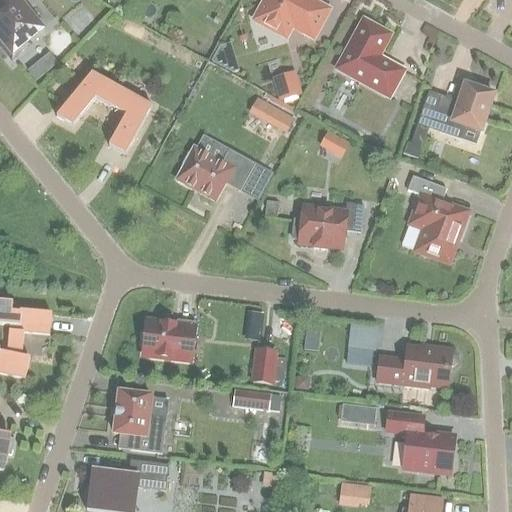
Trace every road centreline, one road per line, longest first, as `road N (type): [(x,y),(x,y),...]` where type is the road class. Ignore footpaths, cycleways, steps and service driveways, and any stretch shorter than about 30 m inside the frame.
road 1 (residential): [(473,321),(119,277)]
road 2 (residential): [(119,277),(35,511)]
road 3 (residential): [(496,511),(473,321)]
road 4 (residential): [(119,277),(0,129)]
road 5 (residential): [(511,64),(391,0)]
road 6 (residential): [(473,321),(511,202)]
